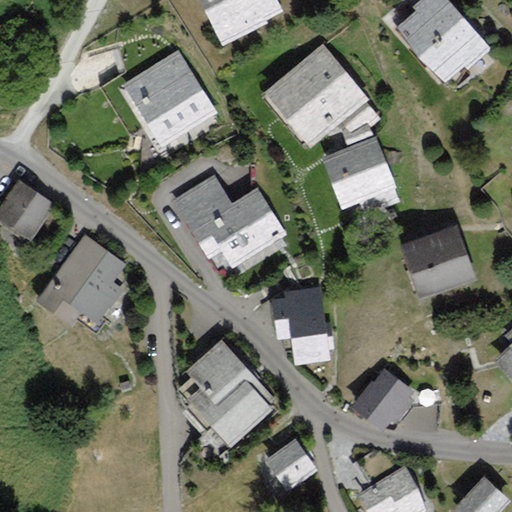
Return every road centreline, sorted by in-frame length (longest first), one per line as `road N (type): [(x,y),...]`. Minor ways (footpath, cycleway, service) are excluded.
road 1 (residential): [(16,157),(54,177),(351,436),(416,452),(511,460)]
road 2 (residential): [(16,157),(100,0)]
